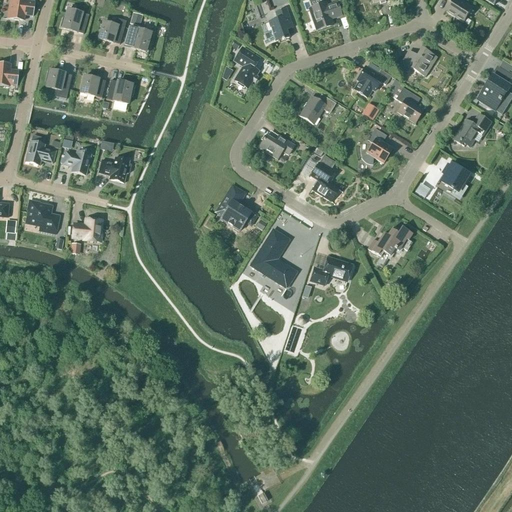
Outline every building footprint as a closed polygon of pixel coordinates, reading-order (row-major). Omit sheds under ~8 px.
[(32,18),(34,0),(34,4),(26,3),(26,0),(24,0),(10,0),(8,20),(2,19),(2,20),(23,22),(24,17),(32,18)] [(463,24),(473,9),(459,0),(446,0),(453,4),(447,14),(463,24)] [(340,16),(336,4),(326,8),(325,4),(311,9),(313,14),(311,15),(317,31),(332,26),(330,19),(340,16)] [(266,41),(264,42),(265,45),(275,42),(275,43),(282,40),(282,42),(289,39),(286,31),(293,29),(286,9),(275,13),(277,20),(268,23),(272,34),(264,36),(266,41)] [(83,36),(88,17),(67,11),(65,19),(62,19),(59,29),(62,29),(61,30),(72,33),(72,32),(83,36)] [(132,15),(129,26),(139,28),(142,17),(132,15)] [(119,46),(126,23),(115,20),(113,26),(103,23),(98,40),(108,43),(119,46)] [(148,54),(150,44),(148,43),(150,34),(129,28),(124,47),(135,50),(135,51),(145,54),(145,53),(148,54)] [(468,33),(459,28),(457,32),(456,34),(465,39),(466,38),(468,33)] [(235,42),(231,48),(237,51),(240,46),(235,42)] [(232,63),(242,69),(235,82),(247,89),(257,73),(252,70),(258,60),(247,54),(248,52),(242,47),(232,63)] [(416,58),(408,53),(398,69),(407,74),(410,68),(424,77),(436,59),(421,50),(416,58)] [(16,92),(18,72),(10,71),(10,65),(0,64),(0,87),(8,88),(8,85),(16,86),(15,92),(16,92)] [(486,87),(477,101),(495,112),(500,115),(511,97),(507,94),(510,89),(511,90),(511,76),(499,68),(497,67),(497,68),(498,68),(488,84),(490,84),(488,88),(486,87)] [(225,68),(223,74),(229,78),(232,73),(225,68)] [(359,82),(354,91),(366,99),(372,90),(374,92),(380,83),(385,86),(391,78),(380,71),(377,76),(365,68),(357,81),(359,82)] [(60,74),(50,72),(49,72),(47,72),(44,82),(47,83),(46,89),(56,91),(54,98),(64,100),(66,101),(71,77),(60,74)] [(101,100),(105,83),(93,80),(94,80),(83,77),(79,95),(101,100)] [(121,84),(110,82),(106,101),(127,106),(129,97),(132,98),(134,87),(131,87),(132,86),(121,84)] [(398,83),(389,97),(395,100),(402,89),(404,86),(398,83)] [(415,97),(402,89),(395,100),(402,105),(397,113),(415,124),(423,112),(411,104),(415,97)] [(335,105),(324,98),(320,104),(311,98),(299,117),(313,126),(324,108),(331,112),(335,105)] [(373,109),(367,119),(372,122),(378,112),(373,109)] [(483,137),(491,124),(481,117),(475,127),(466,121),(459,132),(457,131),(452,140),(464,148),(465,146),(470,149),(474,142),(473,141),(477,134),(483,137)] [(382,165),(392,149),(382,143),(386,137),(374,130),(367,141),(372,145),(366,154),(368,155),(360,160),(372,167),(373,159),(382,165)] [(294,147),(278,137),(274,142),(266,137),(258,149),(277,160),(282,152),(288,156),(294,147)] [(52,165),(55,153),(43,150),(44,147),(30,143),(24,163),(39,167),(40,162),(52,165)] [(91,156),(76,153),(75,156),(65,153),(65,154),(62,153),(59,165),(62,165),(62,166),(72,168),(71,173),(85,177),(91,156)] [(330,204),(336,196),(339,191),(327,184),(334,173),(330,171),(335,165),(323,157),(310,178),(316,182),(312,188),(314,189),(312,192),(330,204)] [(128,165),(129,163),(114,159),(113,165),(101,162),(98,174),(110,177),(109,181),(123,185),(126,175),(127,175),(129,174),(131,167),(130,166),(128,165)] [(470,175),(452,164),(450,167),(448,166),(444,171),(447,173),(441,182),(459,193),(470,175)] [(421,186),(418,193),(427,197),(430,190),(421,186)] [(243,211),(235,205),(242,193),(232,187),(215,214),(221,218),(220,221),(239,233),(245,224),(250,227),(257,217),(245,209),(243,211)] [(55,235),(58,218),(49,216),(50,209),(38,206),(38,205),(29,203),(28,212),(29,212),(26,224),(40,227),(39,232),(55,235)] [(100,236),(101,222),(85,220),(85,227),(73,226),(72,239),(83,240),(83,242),(99,243),(100,243),(101,236),(100,236)] [(6,222),(5,235),(6,235),(14,235),(15,223),(6,222)] [(261,222),(256,228),(261,231),(266,225),(261,222)] [(412,236),(401,229),(398,233),(392,229),(387,237),(383,235),(377,244),(373,241),(367,251),(379,259),(375,265),(380,268),(392,250),(395,252),(398,253),(401,249),(407,252),(412,244),(408,242),(412,236)] [(286,290),(296,274),(276,261),(289,242),(273,231),(250,267),(286,290)] [(56,241),(54,250),(61,252),(63,243),(56,241)] [(71,246),(70,257),(77,257),(78,252),(79,252),(80,246),(71,246)] [(347,283),(351,267),(327,259),(323,272),(313,269),(309,283),(324,287),(327,277),(347,283)] [(299,325),(302,326),(305,325),(306,322),(305,318),(301,318),(298,319),(297,322),(299,325)] [(257,497),(261,505),(267,502),(263,494),(257,497)]
